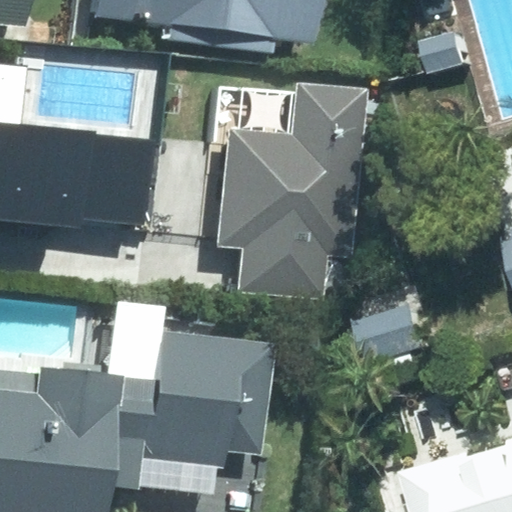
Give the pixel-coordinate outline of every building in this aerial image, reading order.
[(0,0),(0,18),(30,21),(31,0),(0,0)] [(316,0),(94,0),(93,12),(311,40),(316,0)] [(0,239),(109,248),(124,76),(50,70),(46,123),(0,119),(0,239)] [(283,284),(286,233),(126,223),(123,274),(283,284)] [(0,511),(101,511),(105,482),(140,486),(143,453),(224,461),(226,447),(262,450),(273,338),(160,327),(155,378),(0,363),(0,511)] [(511,511),(511,440),(413,469),(426,511),(511,511)]
